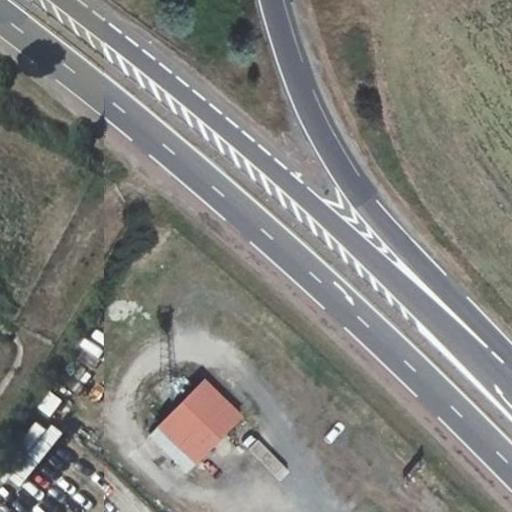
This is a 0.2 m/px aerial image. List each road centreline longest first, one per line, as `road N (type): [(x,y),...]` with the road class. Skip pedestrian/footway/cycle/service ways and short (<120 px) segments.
road 1 (primary): [(0,16),(268,236),(511,468)]
road 2 (primary): [(511,385),(243,144),(62,0)]
road 3 (primary): [(511,377),(339,167),(297,82),(271,0)]
